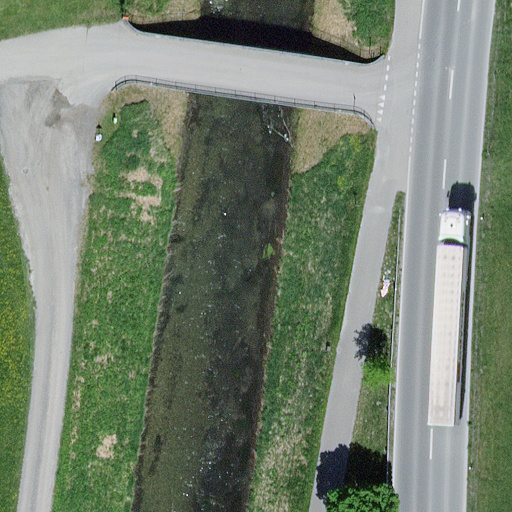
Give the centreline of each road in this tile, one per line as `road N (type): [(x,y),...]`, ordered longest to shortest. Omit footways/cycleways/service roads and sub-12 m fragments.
road 1 (secondary): [(459,0),(429,511)]
road 2 (track): [(37,511),(68,184),(39,58)]
road 3 (track): [(0,65),(89,51),(450,98)]
